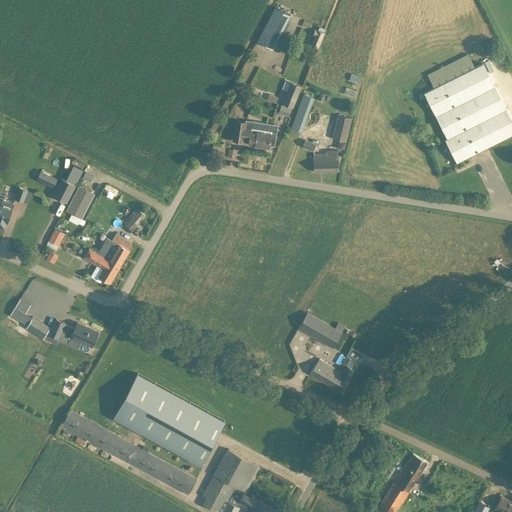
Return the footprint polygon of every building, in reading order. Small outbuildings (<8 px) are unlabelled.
[(291,15),(275,6),(257,41),(273,49),(291,15)] [(314,35),(311,44),(319,47),(325,32),(315,29),(313,35),(314,35)] [(434,87),(424,92),(443,128),(448,137),(445,138),(457,161),(511,133),(511,121),(482,62),(475,66),(434,87)] [(349,79),(360,83),(362,76),(351,73),(349,79)] [(283,103),(294,107),(302,86),(291,81),(283,103)] [(266,98),(276,102),(278,97),(268,93),(266,98)] [(282,104),(279,112),(288,116),(292,107),(282,104)] [(300,104),(291,128),(301,131),(310,108),(300,104)] [(339,114),(333,138),(347,141),(352,117),(339,114)] [(235,130),(233,140),(243,141),(243,139),(249,140),(249,144),(269,147),(270,145),(275,145),(276,134),(272,133),(273,124),(253,120),(246,119),(245,121),(236,120),(235,130)] [(303,146),(314,150),(316,144),(306,140),(303,146)] [(338,140),(337,147),(344,149),(346,142),(338,140)] [(313,161),(314,171),(339,170),(338,150),(326,150),(327,153),(314,154),(315,160),(313,160),(313,161)] [(65,176),(75,181),(81,169),(71,164),(65,176)] [(36,179),(53,188),(58,178),(41,170),(36,179)] [(84,171),(81,178),(88,182),(92,174),(84,171)] [(61,177),(52,195),(66,203),(70,196),(73,189),(76,184),(61,177)] [(79,185),(66,210),(82,218),(95,193),(79,185)] [(19,187),(15,198),(24,201),(28,190),(19,187)] [(0,226),(4,228),(6,223),(7,223),(14,203),(4,199),(6,192),(0,189),(0,226)] [(147,210),(124,197),(116,210),(117,210),(113,218),(124,224),(129,217),(139,223),(147,210)] [(55,228),(48,240),(58,245),(65,233),(64,233),(55,228)] [(102,246),(98,253),(108,259),(109,258),(120,265),(130,250),(128,249),(132,242),(124,237),(116,233),(112,239),(111,242),(106,239),(102,246)] [(102,278),(110,283),(120,265),(109,258),(108,259),(98,253),(89,247),(83,256),(98,265),(91,276),(100,282),(102,278)] [(49,250),(45,258),(53,262),(57,254),(49,250)] [(20,298),(15,306),(26,313),(26,312),(31,304),(20,298)] [(307,311),(298,328),(326,343),(332,347),(342,331),(335,327),(307,311)] [(27,327),(27,328),(44,338),(44,337),(50,327),(47,325),(33,317),(29,324),(27,327)] [(52,327),(50,334),(58,337),(61,331),(71,335),(71,336),(70,338),(69,340),(68,343),(78,347),(81,341),(92,345),(94,340),(98,331),(77,322),(75,327),(64,323),(65,322),(56,318),(52,327)] [(315,364),(310,373),(341,391),(354,368),(358,362),(346,355),(338,370),(334,367),(334,366),(318,357),(315,364)] [(113,417),(201,465),(225,420),(138,372),(113,417)] [(196,478),(70,409),(62,424),(188,493),(196,478)] [(235,485),(245,490),(259,465),(228,448),(215,473),(235,485)] [(379,506),(388,511),(395,511),(422,470),(427,461),(412,453),(407,461),(379,506)] [(250,511),(269,511),(272,507),(258,499),(257,501),(243,493),(240,499),(232,494),(228,501),(224,498),(227,493),(230,495),(235,485),(215,473),(200,501),(219,511),(236,511),(242,502),(253,509),(250,511)] [(511,511),(511,501),(501,496),(493,511),(511,511)] [(477,507),(473,511),(486,511),(489,507),(480,502),(477,507)]
